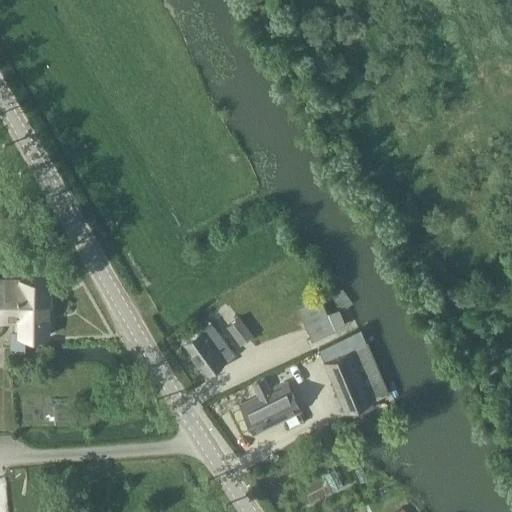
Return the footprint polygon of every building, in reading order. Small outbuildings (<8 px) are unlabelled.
[(49,280),(0,279),(0,321),(11,322),(11,352),(25,353),(25,336),(49,336),(49,280)] [(319,298),(297,307),(312,341),(334,331),(332,327),(343,323),(338,310),(326,314),(319,298)] [(239,317),(227,326),(240,344),(252,335),(239,317)] [(211,323),(184,343),(206,374),(233,354),(211,323)] [(366,342),(324,360),(346,412),(389,394),(366,342)] [(259,396),(241,405),(254,432),(300,409),(287,383),(270,391),(264,378),(253,383),(259,396)]
